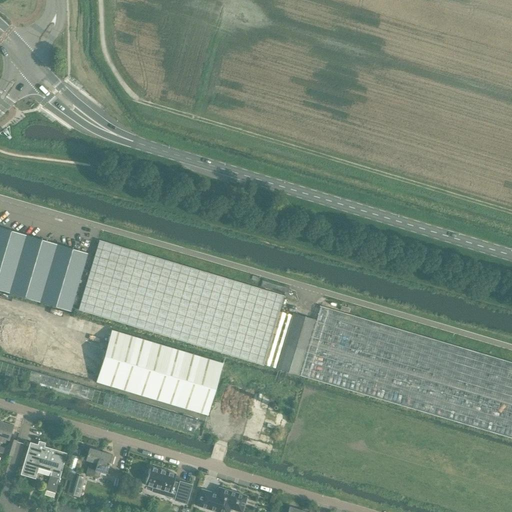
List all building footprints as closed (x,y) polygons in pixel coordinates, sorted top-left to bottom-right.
[(0,290),(70,311),(87,253),(0,227),(0,290)] [(80,309),(276,369),(292,316),(279,312),(284,297),(100,240),(80,309)] [(316,320),(299,376),(405,408),(511,439),(511,364),(320,306),(319,310),(316,320)] [(276,369),(299,376),(316,320),(292,313),(292,316),(276,369)] [(206,415),(222,364),(111,331),(96,382),(206,415)] [(94,382),(100,362),(47,346),(41,366),(94,382)] [(197,420),(0,361),(0,374),(194,433),(194,432),(197,420)] [(11,456),(16,440),(10,438),(13,426),(0,422),(0,441),(5,443),(6,440),(9,441),(7,445),(5,444),(3,453),(11,456)] [(30,443),(21,472),(36,476),(38,469),(51,473),(50,476),(46,490),(55,493),(59,479),(66,454),(30,443)] [(93,476),(100,452),(89,448),(85,461),(91,462),(90,467),(88,467),(85,474),(93,476)] [(71,461),(77,462),(80,452),(74,450),(71,461)] [(100,452),(93,476),(98,478),(99,472),(106,474),(109,463),(112,464),(114,457),(111,457),(112,455),(100,452)] [(175,475),(175,474),(165,471),(160,470),(150,467),(149,467),(144,484),(144,485),(152,487),(151,492),(160,495),(161,490),(169,492),(169,493),(170,493),(170,492),(170,490),(176,492),(174,500),(185,504),(191,486),(179,482),(179,484),(173,482),(175,475)] [(85,477),(72,474),(66,494),(79,498),(85,477)] [(216,494),(201,490),(196,506),(215,511),(228,511),(229,509),(238,511),(241,511),(246,496),(218,488),(216,494)]
